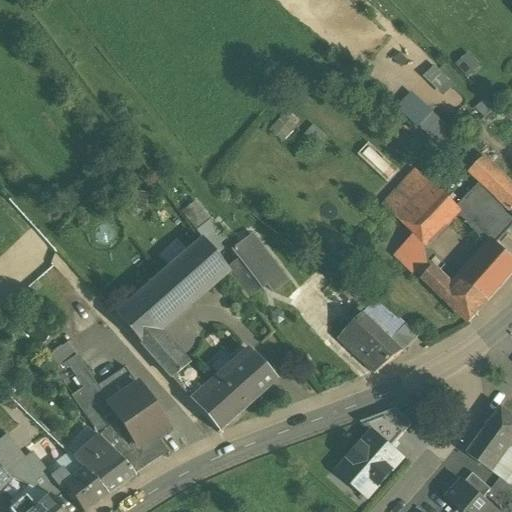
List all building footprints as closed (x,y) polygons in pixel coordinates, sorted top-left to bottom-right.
[(467,52),(454,64),(467,76),(479,64),(467,52)] [(433,65),(421,78),(442,96),(454,84),(433,65)] [(410,92),(395,108),(436,145),(450,129),(410,92)] [(269,130),(282,142),(296,126),(283,114),(269,130)] [(324,136),(314,127),(304,138),(315,147),(324,136)] [(511,187),(485,161),(470,173),(511,213),(511,187)] [(417,172),(383,207),(395,218),(429,183),(417,172)] [(456,208),(429,183),(395,218),(408,231),(409,230),(424,245),(455,212),(457,209),(456,208)] [(511,217),(479,185),(456,208),(457,209),(455,212),(470,228),(491,249),(495,244),(496,245),(511,227),(511,217)] [(225,240),(193,203),(179,214),(202,241),(216,257),(223,251),(219,246),(225,240)] [(251,237),(232,252),(239,261),(226,271),(247,300),(266,287),(272,294),(286,284),(251,237)] [(202,241),(114,316),(139,346),(155,333),(226,271),(216,257),(202,241)] [(491,249),(463,280),(487,303),(499,290),(500,290),(504,286),(503,285),(511,274),(511,258),(496,245),(495,244),(491,249)] [(487,303),(463,280),(453,291),(407,246),(396,257),(468,324),(487,303)] [(399,322),(384,310),(370,298),(350,319),(354,323),(363,315),(403,353),(405,351),(420,336),(412,330),(400,321),(399,322)] [(403,353),(363,315),(354,323),(338,340),(374,375),(403,353)] [(185,367),(155,333),(139,346),(170,379),(185,367)] [(206,391),(191,404),(218,434),(275,383),(249,353),(206,391)] [(96,388),(75,356),(62,365),(65,370),(69,367),(109,427),(128,455),(136,450),(106,406),(108,405),(96,388)] [(206,391),(185,367),(170,379),(191,404),(206,391)] [(124,369),(96,388),(108,405),(134,386),(124,369)] [(165,430),(134,386),(108,405),(106,406),(136,450),(154,437),(165,430)] [(511,415),(501,408),(467,455),(491,473),(511,446),(511,444),(511,415)] [(396,411),(362,423),(372,432),(391,448),(413,425),(396,411)] [(136,450),(128,455),(109,427),(97,438),(112,453),(111,454),(132,477),(133,476),(157,459),(152,452),(160,446),(154,437),(136,450)] [(335,473),(368,502),(405,461),(391,448),(372,432),(335,473)] [(96,437),(73,460),(82,470),(108,496),(117,491),(122,488),(121,487),(135,478),(133,476),(132,477),(111,454),(112,453),(97,438),(96,437)] [(5,443),(0,447),(0,468),(3,472),(18,460),(5,443)] [(511,446),(491,473),(506,484),(511,476),(511,446)] [(33,454),(6,475),(7,476),(12,479),(22,483),(43,467),(33,454)] [(43,467),(22,483),(50,497),(52,500),(61,493),(50,480),(52,479),(43,467)] [(52,479),(50,480),(61,493),(65,491),(61,486),(70,479),(63,470),(52,479)] [(70,479),(61,486),(65,491),(81,511),(86,511),(108,496),(82,470),(70,479)] [(491,491),(473,475),(465,484),(483,500),(491,491)] [(7,476),(1,482),(4,486),(12,479),(7,476)] [(465,484),(463,482),(447,500),(459,511),(497,511),(483,500),(465,484)] [(50,497),(34,509),(24,497),(8,511),(63,511),(52,500),(50,497)]
